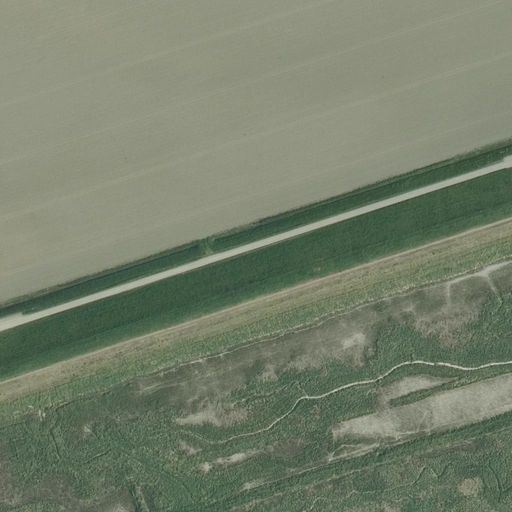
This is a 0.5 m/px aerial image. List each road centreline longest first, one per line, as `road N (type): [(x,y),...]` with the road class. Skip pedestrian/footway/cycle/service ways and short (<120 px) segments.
road 1 (track): [(511,217),(0,383)]
road 2 (unclassified): [(0,325),(511,161)]
